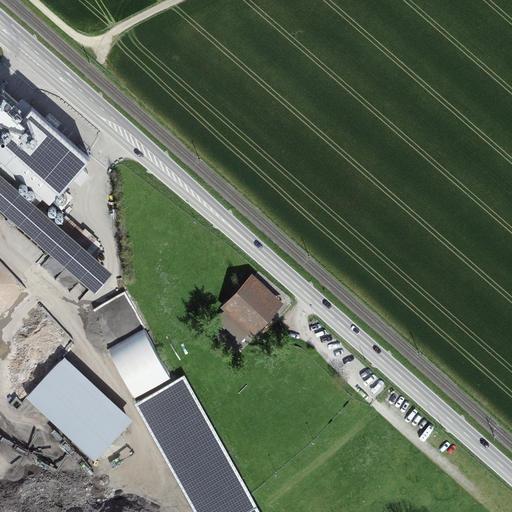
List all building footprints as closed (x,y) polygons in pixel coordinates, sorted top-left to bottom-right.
[(0,118),(12,104),(0,93),(0,118)] [(0,175),(36,206),(42,199),(49,206),(91,158),(31,106),(0,141),(0,175)] [(0,211),(96,295),(114,274),(36,206),(0,175),(0,211)] [(275,306),(247,281),(224,307),(251,332),(275,306)] [(129,422),(61,359),(27,395),(95,458),(129,422)] [(258,511),(184,377),(135,404),(194,511),(258,511)]
